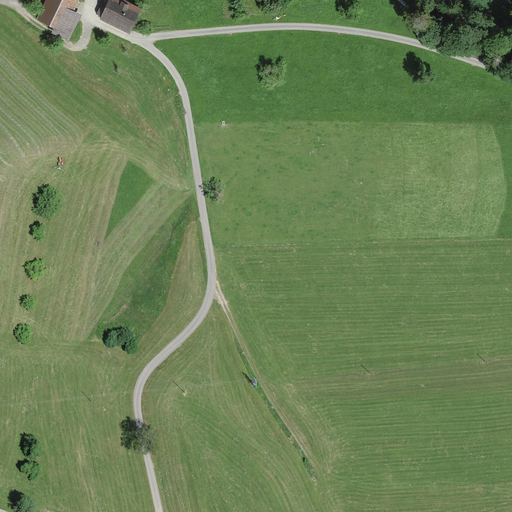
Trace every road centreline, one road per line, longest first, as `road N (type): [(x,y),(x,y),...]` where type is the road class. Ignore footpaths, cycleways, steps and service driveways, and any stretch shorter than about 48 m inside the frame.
road 1 (unclassified): [(138,40),(181,84),(212,264),(210,298),(193,328),(139,386),(159,511)]
road 2 (unclassified): [(138,40),(289,28),(353,33),(511,74)]
road 3 (track): [(211,280),(307,452)]
road 4 (track): [(93,19),(73,49),(14,3),(0,1)]
